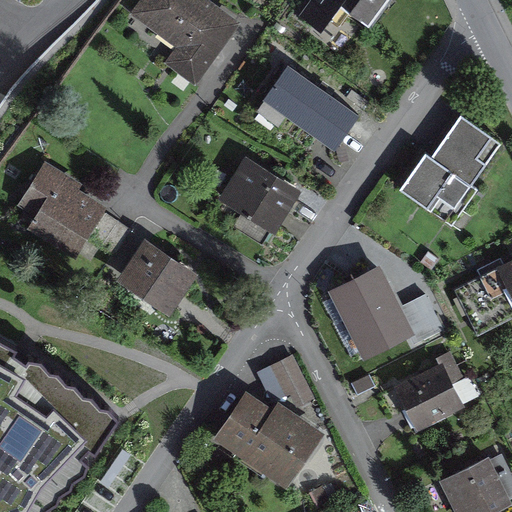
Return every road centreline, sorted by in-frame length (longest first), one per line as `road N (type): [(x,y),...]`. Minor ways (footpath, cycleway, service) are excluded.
road 1 (residential): [(280,292),(459,35),(485,21)]
road 2 (residential): [(126,511),(280,292)]
road 3 (residential): [(393,511),(280,292)]
